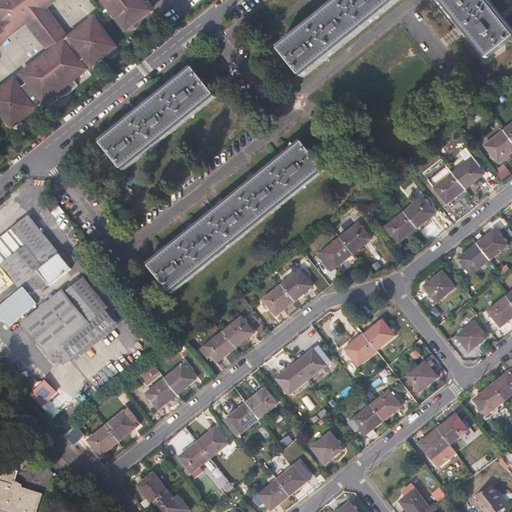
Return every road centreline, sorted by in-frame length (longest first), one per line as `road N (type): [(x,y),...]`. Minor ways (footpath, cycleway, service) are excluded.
road 1 (residential): [(40,150),(114,253),(292,116),(216,14)]
road 2 (residential): [(132,511),(113,491),(116,466),(328,301),(400,288)]
road 3 (residential): [(40,150),(216,14)]
road 4 (residential): [(400,288),(511,192)]
road 5 (residential): [(467,380),(354,470)]
road 6 (track): [(112,477),(85,468),(0,393)]
